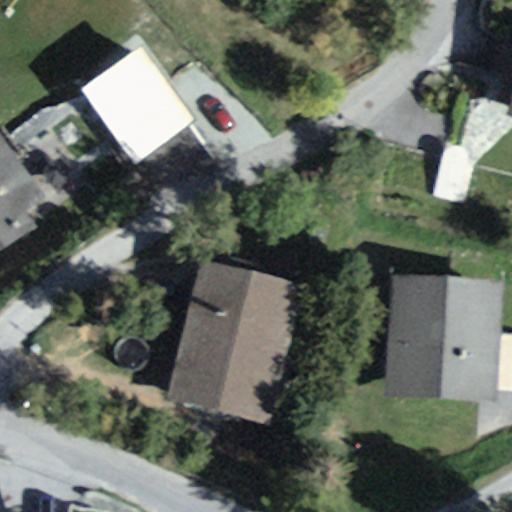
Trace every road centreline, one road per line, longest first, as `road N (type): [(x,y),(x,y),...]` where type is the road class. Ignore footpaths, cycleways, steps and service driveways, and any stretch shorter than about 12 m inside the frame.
road 1 (residential): [(0,361),(106,270),(376,102),(455,0)]
road 2 (residential): [(0,436),(182,511)]
